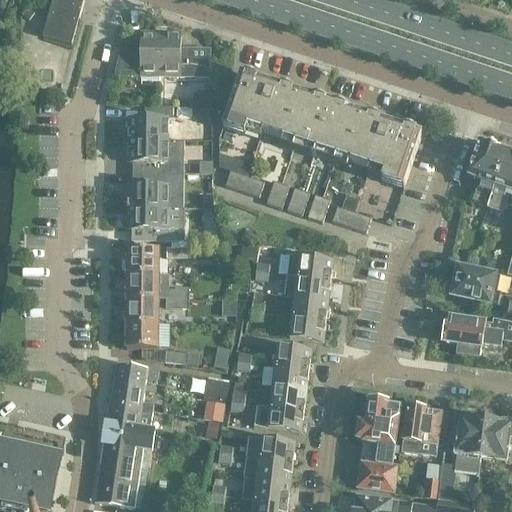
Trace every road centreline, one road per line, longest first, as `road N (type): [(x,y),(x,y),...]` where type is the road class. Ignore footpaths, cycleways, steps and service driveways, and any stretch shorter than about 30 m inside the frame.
road 1 (residential): [(80,511),(90,460),(82,405),(62,371),(61,252),(71,244),(73,126),(113,0)]
road 2 (residential): [(154,0),(468,108)]
road 3 (primary): [(239,0),(511,89)]
road 4 (residential): [(379,370),(404,258),(424,242),(468,108)]
road 5 (residential): [(379,370),(346,371),(335,384),(318,511)]
road 6 (primary): [(511,55),(342,0)]
road 7 (residential): [(511,390),(379,370)]
